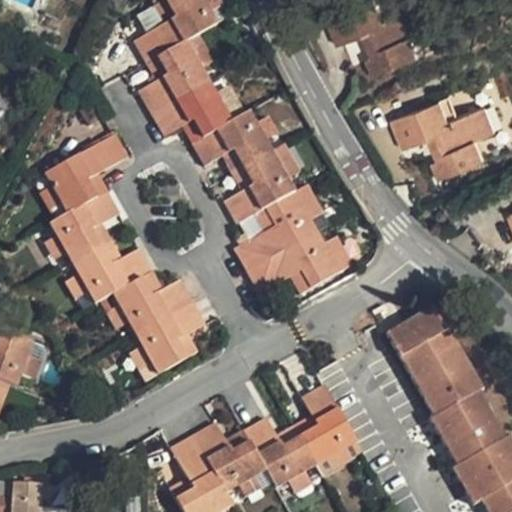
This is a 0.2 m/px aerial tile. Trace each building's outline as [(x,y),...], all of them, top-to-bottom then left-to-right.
[(198,36),(216,26),(201,0),(165,0),(154,7),(164,24),(134,41),(146,64),(186,43),(198,36)] [(201,0),(216,26),(228,19),(217,0),(201,0)] [(375,0),(363,0),(325,16),(337,45),(363,34),(361,29),(372,24),(378,39),(367,43),(371,54),(367,57),(374,74),(419,55),(411,35),(430,27),(420,2),(392,13),(383,17),(375,0)] [(386,0),(375,0),(383,17),(392,13),(386,0)] [(140,14),(147,29),(162,21),(154,7),(140,14)] [(363,34),(367,43),(378,39),(372,24),(361,29),(363,34)] [(198,36),(186,43),(201,70),(213,63),(198,36)] [(138,91),(151,114),(208,82),(201,70),(186,43),(146,64),(156,81),(138,91)] [(151,114),(164,137),(182,127),(192,145),(230,122),(225,112),(215,95),(208,82),(151,114)] [(236,105),(227,88),(215,95),(225,112),(236,105)] [(449,96),(440,99),(448,121),(458,117),(449,96)] [(440,99),(391,120),(403,149),(429,138),(427,132),(438,128),(444,143),(433,147),(437,158),(432,160),(440,178),(485,159),(477,139),(496,131),(485,106),(458,117),(448,121),(440,99)] [(230,122),(192,145),(204,167),(222,157),(232,151),(235,156),(224,162),(231,175),(271,152),(249,112),(230,122)] [(277,135),(267,117),(256,124),(266,142),(277,135)] [(429,138),(433,147),(444,143),(438,128),(427,132),(429,138)] [(114,135),(45,174),(51,186),(61,204),(67,215),(106,193),(99,180),(89,186),(86,181),(96,175),(127,158),(114,135)] [(287,180),(299,174),(283,145),(271,152),(287,180)] [(222,157),(224,162),(235,156),(232,151),(222,157)] [(271,152),(231,175),(238,187),(249,181),(252,186),(241,192),(224,202),(237,225),(254,215),(294,192),(287,180),(271,152)] [(89,186),(99,180),(96,175),(86,181),(89,186)] [(249,181),(238,187),(241,192),(252,186),(249,181)] [(61,204),(51,186),(39,193),(49,211),(61,204)] [(294,192),(254,215),(263,232),(234,249),(247,273),(316,234),(310,222),(322,215),(305,186),(294,192)] [(119,215),(106,193),(67,215),(49,225),(56,236),(65,254),(71,264),(111,242),(101,225),(119,215)] [(259,295),(289,278),(300,272),(302,276),(292,283),(299,296),(339,274),(323,245),(316,234),(247,273),(259,295)] [(65,254),(56,236),(44,243),(54,260),(65,254)] [(351,267),(335,238),(323,245),(339,274),(351,267)] [(87,293),(94,305),(112,295),(152,273),(138,250),(121,259),(110,265),(108,260),(118,255),(111,242),(71,264),(77,275),(87,293)] [(118,255),(108,260),(110,265),(121,259),(118,255)] [(289,278),(292,283),(302,276),(300,272),(289,278)] [(152,273),(112,295),(119,306),(128,324),(135,335),(192,303),(179,281),(162,291),(152,273)] [(77,275),(65,282),(75,299),(87,293),(77,275)] [(141,347),(157,376),(197,354),(186,336),(205,326),(192,303),(135,335),(141,347)] [(106,313),(116,330),(128,324),(119,306),(106,313)] [(431,309),(386,334),(433,418),(429,420),(456,467),(452,469),(472,506),(480,501),(486,511),(511,511),(511,444),(508,437),(504,439),(477,393),(482,390),(448,331),(444,334),(431,309)] [(0,382),(9,386),(15,389),(32,345),(0,332),(0,382)] [(141,347),(129,354),(145,383),(157,376),(141,347)] [(20,376),(33,381),(40,362),(27,358),(20,376)] [(0,382),(0,408),(9,386),(0,382)] [(306,420),(293,427),(315,466),(326,460),(343,451),(355,444),(323,387),(300,400),(310,418),(316,428),(311,431),(306,420)] [(310,418),(306,420),(311,431),(316,428),(310,418)] [(265,471),(275,489),(287,482),(303,473),(315,466),(293,427),(281,434),(286,444),(281,447),(276,437),(266,419),(243,432),(265,471)] [(215,424),(191,437),(225,494),(237,487),(254,477),(265,471),(243,432),(230,440),(236,450),(231,452),(225,442),(215,424)] [(281,434),(276,437),(281,447),(286,444),(281,434)] [(225,494),(191,437),(169,450),(187,480),(192,490),(188,493),(182,483),(169,489),(181,511),(222,511),(232,507),(225,494)] [(230,440),(225,442),(231,452),(236,450),(230,440)] [(326,460),(333,473),(350,463),(343,451),(326,460)] [(287,482),(294,495),(312,485),(303,473),(287,482)] [(237,487),(244,499),(261,489),(254,477),(237,487)] [(187,480),(182,483),(188,493),(192,490),(187,480)] [(0,497),(0,511),(65,511),(66,510),(40,509),(42,486),(13,484),(12,498),(0,497)]
